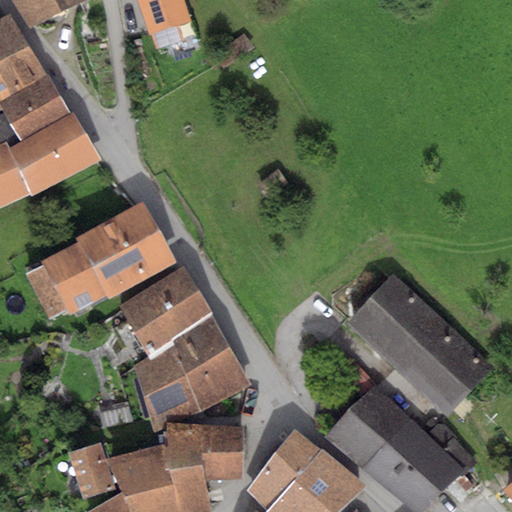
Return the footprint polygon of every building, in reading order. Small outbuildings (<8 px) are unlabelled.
[(14,0),(32,34),(95,0),(14,0)] [(138,0),(151,38),(192,24),(183,0),(138,0)] [(0,110),(1,111),(50,83),(12,19),(0,25),(0,110)] [(245,41),(215,60),(224,72),(253,53),(245,41)] [(1,111),(22,148),(71,120),(50,83),(1,111)] [(33,200),(35,203),(103,163),(75,117),(71,120),(22,148),(12,154),(33,200)] [(0,152),(0,214),(33,200),(12,154),(9,148),(0,152)] [(280,175),(258,191),(268,205),(290,188),(280,175)] [(141,209),(81,241),(82,244),(111,298),(113,301),(173,270),(141,209)] [(82,244),(43,264),(45,269),(68,311),(72,319),(111,298),(82,244)] [(45,269),(29,278),(51,320),(68,311),(45,269)] [(185,271),(125,308),(153,353),(213,317),(185,271)] [(392,282),(349,325),(446,418),(488,375),(392,282)] [(211,326),(128,367),(158,430),(242,389),(211,326)] [(356,352),(331,377),(352,398),(377,373),(356,352)] [(374,393),(330,442),(408,511),(429,511),(464,474),(374,393)] [(173,446),(110,458),(128,496),(99,511),(211,511),(208,476),(239,475),(239,431),(172,428),(173,446)] [(296,435),(253,488),(272,510),(319,458),(296,435)] [(100,442),(71,451),(85,497),(114,488),(100,442)] [(319,458),(272,510),(274,511),(334,511),(357,490),(319,458)]
